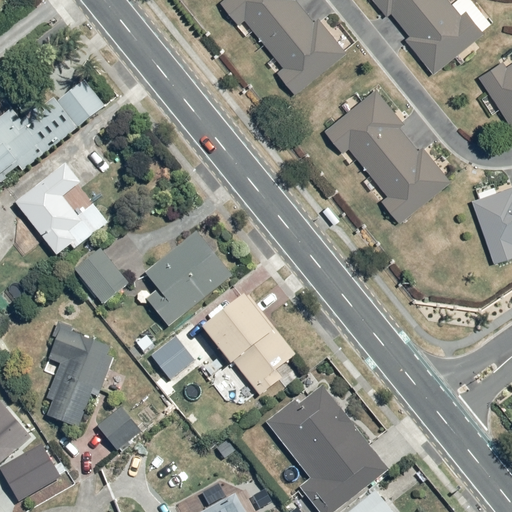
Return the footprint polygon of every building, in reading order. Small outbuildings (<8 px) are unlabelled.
[(350,51),(306,0),(221,0),(242,25),(249,20),(285,67),(278,73),(297,93),(350,51)] [(373,0),(436,75),(488,32),(469,9),(463,13),(452,0),(373,0)] [(503,61),(480,75),(511,124),(511,63),(507,66),(503,61)] [(25,171),(108,106),(85,80),(59,101),(57,97),(39,107),(34,100),(22,109),(27,116),(21,120),(14,109),(0,119),(0,178),(19,163),(25,171)] [(453,181),(375,87),(325,127),(343,153),(351,148),(390,195),(384,201),(402,223),(453,181)] [(69,163),(18,202),(58,255),(71,245),(75,249),(110,223),(95,204),(80,216),(64,196),(82,182),(69,163)] [(511,185),(473,199),(493,262),(511,256),(511,185)] [(235,276),(198,231),(146,272),(162,290),(149,299),(169,327),(235,276)] [(125,279),(98,246),(71,268),(98,301),(125,279)] [(300,354),(250,295),(206,327),(262,397),(287,379),(279,370),(300,354)] [(113,347),(62,328),(49,358),(61,362),(47,399),(52,400),(46,416),(82,429),(93,394),(100,397),(115,357),(109,355),(113,347)] [(196,362),(178,339),(153,358),(170,381),(196,362)] [(337,511),(391,468),(324,385),(268,422),(313,478),(304,487),(321,511),(337,511)] [(0,401),(0,465),(20,502),(63,477),(43,444),(25,454),(21,449),(34,436),(2,400),(0,401)] [(141,434),(123,410),(102,426),(119,450),(141,434)] [(346,511),(393,511),(374,489),(346,511)] [(247,511),(237,494),(204,511),(247,511)]
